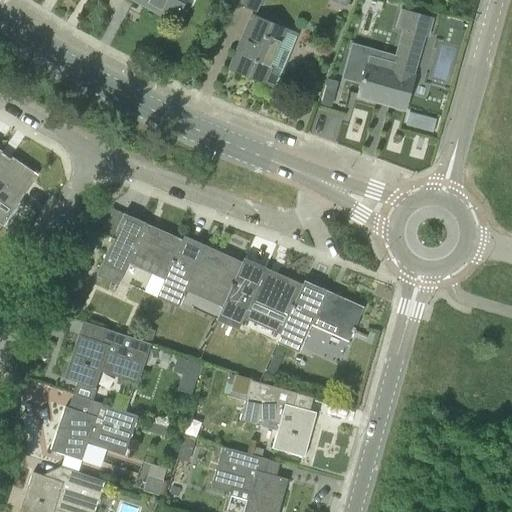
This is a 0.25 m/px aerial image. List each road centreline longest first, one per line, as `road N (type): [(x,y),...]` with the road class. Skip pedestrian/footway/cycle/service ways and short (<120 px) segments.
road 1 (tertiary): [(316,181),(140,104),(0,16)]
road 2 (residential): [(316,181),(306,215),(270,224),(94,152)]
road 3 (tertiary): [(355,511),(422,269)]
road 4 (residential): [(0,350),(94,152)]
road 5 (tertiary): [(440,198),(497,0)]
